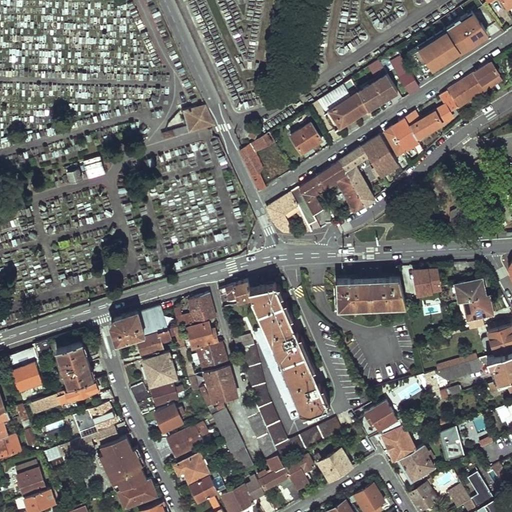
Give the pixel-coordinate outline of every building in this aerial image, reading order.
[(511,0),(501,0),(507,9),(510,8),(511,6),(511,0)] [(422,73),(487,31),(481,22),(481,23),(472,9),(445,27),(439,19),(396,48),(400,55),(406,64),(413,60),(422,73)] [(391,60),(410,93),(419,87),(406,64),(400,55),(391,60)] [(376,80),(359,92),(368,108),(368,109),(397,90),(378,59),(367,66),(376,80)] [(448,89),(459,105),(490,85),(488,83),(503,74),(493,59),(448,89)] [(319,98),(328,111),(351,96),(342,82),(319,98)] [(405,116),(417,137),(441,123),(440,121),(453,113),(451,110),(459,105),(448,89),(441,93),(448,104),(422,122),(414,110),(405,116)] [(328,111),(325,113),(336,129),(368,108),(359,92),(358,91),(351,96),(328,111)] [(163,138),(211,124),(202,103),(180,109),(185,125),(161,132),(163,138)] [(391,126),(406,153),(422,144),(417,137),(405,116),(391,126)] [(312,121),(292,134),(302,151),(322,138),(312,121)] [(404,155),(406,157),(408,156),(406,153),(391,126),(386,129),(399,152),(404,155)] [(242,148),(239,150),(260,190),(267,185),(259,170),(264,167),(256,152),(275,139),(270,130),(242,148)] [(376,166),(381,174),(399,163),(380,133),(374,136),(363,144),(370,154),(376,166)] [(339,159),(366,204),(374,197),(354,163),(370,154),(363,144),(339,159)] [(83,157),(87,176),(105,172),(101,153),(83,157)] [(449,165),(455,174),(465,167),(459,158),(449,165)] [(339,159),(298,186),(313,212),(323,207),(315,194),(313,191),(338,178),(357,209),(366,204),(339,159)] [(65,168),(70,180),(83,175),(78,163),(65,168)] [(373,168),(384,186),(387,184),(381,174),(376,166),(373,168)] [(465,180),(461,173),(453,178),(457,183),(460,184),(465,180)] [(338,178),(313,191),(315,194),(336,183),(354,212),(357,209),(338,178)] [(283,196),(267,206),(273,220),(274,219),(285,212),(298,204),(301,209),(298,211),(308,231),(312,230),(309,223),(317,219),(313,212),(298,186),(283,196)] [(472,220),(471,213),(479,210),(480,202),(469,193),(461,195),(460,203),(454,208),(455,224),(460,230),(472,220)] [(298,204),(285,212),(287,217),(298,211),(301,209),(298,204)] [(291,231),(293,231),(287,217),(285,212),(274,219),(278,228),(279,228),(282,230),(285,230),(288,231),(290,231),(291,231)] [(414,267),(420,295),(442,290),(438,266),(414,267)] [(339,277),(340,305),(407,302),(402,275),(391,275),(391,274),(385,274),(385,276),(360,276),(360,275),(353,276),(353,277),(339,277)] [(456,280),(459,300),(464,299),(485,293),(482,276),(456,280)] [(220,287),(225,304),(254,294),(251,286),(248,278),(220,287)] [(266,323),(305,414),(329,404),(275,281),(251,286),(254,294),(266,323)] [(179,314),(182,326),(216,316),(209,291),(191,297),(194,309),(179,314)] [(464,299),(467,317),(493,312),(489,293),(485,293),(464,299)] [(138,310),(146,335),(168,330),(175,328),(182,326),(179,314),(176,306),(171,308),(169,301),(138,310)] [(111,324),(117,343),(137,338),(146,335),(138,310),(115,316),(111,324)] [(467,317),(469,326),(484,323),(483,314),(467,317)] [(189,327),(194,345),(218,338),(215,329),(212,330),(210,321),(189,327)] [(450,325),(451,333),(468,329),(465,321),(450,325)] [(489,330),(495,351),(511,345),(511,324),(511,323),(489,330)] [(175,328),(181,345),(187,343),(181,326),(175,328)] [(137,338),(142,355),(165,349),(162,338),(169,335),(168,330),(146,335),(137,338)] [(278,452),(281,458),(343,428),(336,415),(288,438),(270,398),(256,342),(254,342),(252,333),(239,336),(240,340),(235,341),(237,347),(241,346),(254,398),(278,452)] [(58,347),(70,387),(95,378),(83,339),(58,347)] [(201,346),(207,369),(229,362),(223,339),(201,346)] [(38,347),(41,356),(53,352),(49,342),(38,347)] [(181,345),(190,375),(197,372),(189,349),(187,343),(181,345)] [(432,402),(461,390),(459,384),(440,391),(438,382),(480,370),(485,362),(496,359),(501,376),(511,371),(511,345),(495,351),(477,356),(436,367),(433,369),(423,372),(432,402)] [(143,359),(150,381),(177,373),(172,356),(176,355),(175,351),(171,352),(170,350),(143,359)] [(7,359),(20,392),(43,383),(37,365),(39,364),(35,351),(7,359)] [(435,364),(436,367),(477,356),(475,352),(435,364)] [(207,369),(215,401),(238,395),(229,362),(207,369)] [(511,371),(501,376),(489,380),(493,390),(508,384),(511,388),(511,387),(511,371)] [(190,375),(196,389),(202,386),(198,374),(197,372),(190,375)] [(202,386),(211,409),(214,408),(201,372),(198,374),(202,386)] [(70,387),(47,395),(34,400),(32,401),(37,412),(99,388),(95,378),(70,387)] [(175,386),(173,380),(152,386),(157,403),(178,397),(177,392),(184,390),(182,384),(175,386)] [(134,394),(146,388),(143,381),(131,387),(134,394)] [(98,394),(101,403),(114,398),(111,388),(98,394)] [(138,403),(150,397),(146,388),(134,394),(138,403)] [(32,395),(34,400),(47,395),(45,390),(32,395)] [(138,403),(141,411),(154,404),(150,397),(138,403)] [(97,420),(99,425),(119,418),(114,404),(117,403),(114,398),(101,403),(79,411),(81,417),(94,413),(97,420)] [(243,404),(266,457),(278,452),(254,398),(243,404)] [(371,418),(375,428),(386,423),(395,419),(386,400),(364,409),(368,419),(371,418)] [(22,401),(15,404),(24,424),(31,422),(22,401)] [(176,407),(174,403),(155,411),(154,410),(143,415),(147,423),(158,418),(163,429),(183,420),(180,414),(185,411),(182,404),(176,407)] [(211,409),(239,470),(253,463),(224,403),(214,408),(211,409)] [(0,434),(9,432),(6,421),(8,420),(7,418),(11,417),(7,406),(0,407),(0,434)] [(428,411),(434,434),(439,431),(439,428),(433,409),(428,411)] [(81,417),(84,425),(97,420),(94,413),(81,417)] [(203,420),(170,437),(163,438),(156,441),(165,462),(173,459),(177,453),(205,440),(203,436),(210,433),(203,420)] [(381,432),(396,458),(399,457),(415,447),(402,423),(381,432)] [(446,457),(460,453),(451,424),(439,428),(439,431),(446,457)] [(23,428),(28,444),(38,441),(33,425),(23,428)] [(9,432),(0,434),(0,455),(23,449),(17,430),(16,430),(15,430),(9,432)] [(135,446),(133,447),(127,434),(101,444),(105,451),(99,454),(116,489),(119,488),(147,478),(141,464),(143,463),(135,446)] [(399,457),(412,478),(434,465),(426,452),(428,451),(422,441),(415,447),(399,457)] [(145,462),(137,445),(135,446),(143,463),(145,462)] [(314,454),(330,479),(353,465),(341,446),(323,457),(319,451),(314,454)] [(184,469),(190,480),(209,470),(201,452),(176,463),(179,472),(184,469)] [(285,464),(281,458),(278,452),(266,457),(271,466),(266,469),(266,467),(257,472),(264,486),(280,478),(284,485),(287,484),(296,500),(302,496),(296,487),(285,464)] [(314,464),(307,452),(285,464),(296,487),(307,481),(302,471),(314,464)] [(16,471),(24,493),(47,485),(40,463),(38,464),(37,458),(15,465),(17,470),(16,471)] [(504,467),(500,461),(492,466),(501,477),(506,474),(502,468),(504,467)] [(194,489),(200,498),(208,494),(215,490),(224,485),(222,480),(214,484),(211,478),(218,474),(216,469),(178,488),(182,496),(194,489)] [(478,493),(471,498),(480,511),(502,511),(477,472),(468,477),(478,493)] [(263,491),(254,473),(249,476),(251,480),(244,483),(244,481),(223,492),(232,511),(253,500),(252,497),(263,491)] [(211,478),(214,484),(222,480),(218,474),(211,478)] [(119,488),(127,506),(155,494),(152,485),(156,484),(152,476),(147,478),(119,488)] [(409,491),(420,507),(437,498),(427,481),(409,491)] [(24,493),(29,508),(34,507),(38,505),(57,499),(52,483),(47,485),(24,493)] [(374,511),(387,504),(374,483),(355,493),(366,511),(374,511)] [(456,497),(467,490),(462,483),(451,489),(456,497)] [(225,511),(215,490),(208,494),(216,511),(215,511),(225,511)] [(456,497),(460,504),(471,498),(467,490),(456,497)] [(170,511),(169,509),(168,509),(165,502),(167,501),(165,497),(138,507),(140,511),(170,511)] [(464,511),(480,511),(471,498),(460,504),(464,511)] [(328,510),(329,511),(354,511),(346,499),(328,510)] [(64,509),(64,511),(89,511),(87,502),(64,509)]
